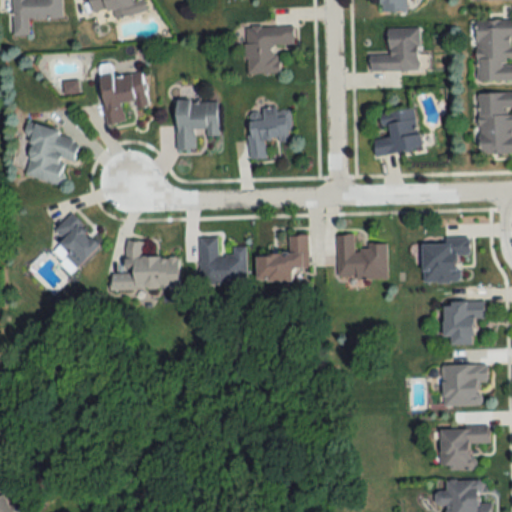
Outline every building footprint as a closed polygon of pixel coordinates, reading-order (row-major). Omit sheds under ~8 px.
[(62,19),(61,0),(12,0),(13,36),(28,35),(28,20),(62,19)] [(112,10),(113,18),(146,13),(144,0),(88,0),(91,14),(112,10)] [(405,0),(380,0),(381,12),(406,11),(405,0)] [(477,82),(511,81),(511,22),(476,23),(477,82)] [(244,27),(246,74),(278,73),(277,45),(294,44),(293,26),(244,27)] [(369,72),(419,71),(418,28),(387,28),(387,54),(369,54),(369,72)] [(141,72),(99,79),(107,125),(126,122),(124,108),(147,104),(141,72)] [(511,154),(511,93),(478,94),(479,156),(511,154)] [(176,150),(195,150),(195,135),(217,135),(217,100),(176,101),(176,150)] [(290,141),(288,109),(277,110),(277,107),(261,108),(261,112),(247,113),(250,160),(266,159),(265,142),(290,141)] [(373,141),(375,157),(421,149),(414,109),(379,115),(382,130),(387,129),(389,138),(373,141)] [(21,174),(60,186),(67,161),(73,163),(80,140),(36,126),(21,174)] [(100,245),(69,214),(54,230),(63,239),(57,245),(78,266),(100,245)] [(386,246),(354,246),(354,235),(336,235),(337,279),(386,279),(386,246)] [(307,236),(288,236),(289,255),(256,255),(256,282),(308,281),(307,236)] [(231,255),(218,255),(217,237),(199,237),(200,283),(246,283),(245,247),(231,248),(231,255)] [(422,283),(459,282),(459,256),(469,256),(469,240),(422,241),(422,283)] [(125,273),(111,273),(111,289),(178,289),(178,256),(143,256),(143,241),(125,241),(125,273)] [(443,338),(450,338),(449,346),(474,346),(474,319),(485,320),(485,301),(443,301),(443,338)] [(487,385),(487,365),(442,365),(442,407),(481,406),(481,385),(487,385)] [(440,428),(440,470),(473,470),(473,444),(489,444),(489,428),(440,428)] [(490,511),(491,504),(480,504),(480,481),(444,481),(444,491),(436,491),(436,507),(446,507),(445,511),(490,511)] [(11,511),(0,490),(0,511),(11,511)]
